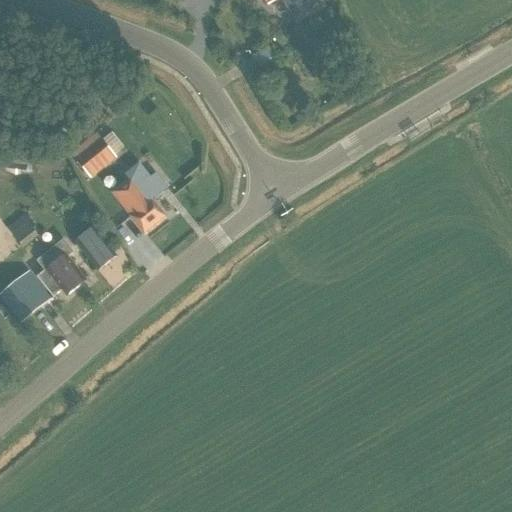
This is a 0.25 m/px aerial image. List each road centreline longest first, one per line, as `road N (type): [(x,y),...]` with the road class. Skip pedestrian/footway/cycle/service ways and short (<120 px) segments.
road 1 (tertiary): [(0,424),(277,196)]
road 2 (tertiary): [(277,196),(188,64),(34,0)]
road 3 (tertiary): [(277,196),(511,53)]
